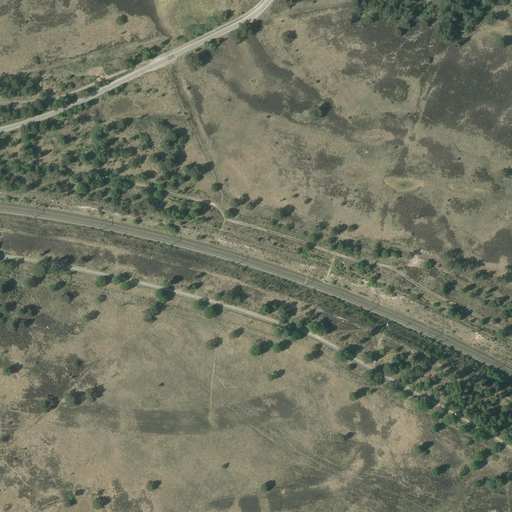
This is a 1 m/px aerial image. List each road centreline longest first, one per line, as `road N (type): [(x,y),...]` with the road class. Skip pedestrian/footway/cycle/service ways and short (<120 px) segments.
road 1 (track): [(0,254),(180,292),(304,331),(511,447)]
road 2 (track): [(511,333),(390,266),(234,222),(219,209)]
road 3 (tertiary): [(0,129),(112,85),(243,21),(269,0)]
road 4 (track): [(219,209),(90,173),(0,159)]
